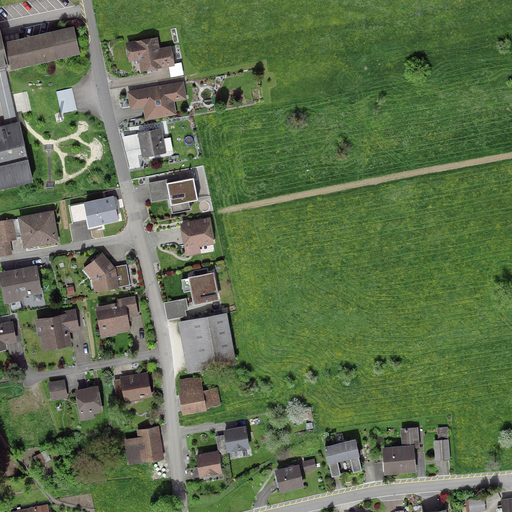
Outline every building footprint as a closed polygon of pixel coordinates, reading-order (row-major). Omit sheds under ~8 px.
[(0,63),(7,62),(8,67),(79,51),(73,25),(3,40),(0,27),(0,26),(0,63)] [(156,38),(129,42),(131,58),(141,56),(143,67),(173,63),(171,46),(158,48),(156,38)] [(183,82),(129,91),(131,106),(145,104),(147,117),(175,112),(173,100),(185,98),(183,82)] [(0,185),(33,178),(20,118),(0,122),(0,185)] [(165,150),(161,129),(140,132),(144,153),(165,150)] [(197,197),(193,177),(169,181),(173,202),(197,197)] [(118,221),(113,197),(84,203),(89,227),(118,221)] [(57,239),(52,211),(20,216),(25,245),(57,239)] [(209,220),(184,224),(187,244),(212,240),(209,220)] [(114,268),(102,253),(85,268),(93,278),(95,288),(117,285),(114,268)] [(40,291),(35,265),(1,271),(6,297),(40,291)] [(215,297),(210,271),(188,275),(192,301),(215,297)] [(103,333),(128,329),(124,305),(99,309),(103,333)] [(45,346),(69,343),(67,327),(77,326),(75,313),(40,318),(45,346)] [(231,361),(224,314),(180,321),(188,368),(231,361)] [(15,339),(12,322),(0,323),(0,347),(5,346),(4,341),(15,339)] [(150,395),(147,373),(123,378),(126,399),(150,395)] [(49,381),(51,399),(67,397),(65,379),(49,381)] [(199,379),(180,381),(183,410),(202,408),(199,379)] [(101,409),(97,386),(77,390),(82,417),(93,416),(92,411),(101,409)] [(162,456),(157,427),(138,430),(140,437),(126,439),(129,461),(162,456)] [(242,427),(223,430),(226,449),(246,446),(242,427)] [(420,427),(401,428),(402,443),(413,443),(414,452),(422,451),(420,427)] [(355,453),(352,439),(324,446),(327,460),(355,453)] [(446,440),(435,441),(436,457),(447,456),(446,440)] [(411,445),(382,447),(384,471),(412,469),(411,445)] [(46,450),(33,456),(37,466),(50,460),(46,450)] [(215,452),(195,455),(198,474),(218,471),(215,452)] [(302,461),(304,471),(316,469),(314,458),(302,461)] [(300,484),(296,465),(275,469),(279,488),(300,484)] [(468,498),(469,511),(485,510),(484,497),(468,498)] [(511,511),(511,497),(501,499),(503,511),(511,511)]
